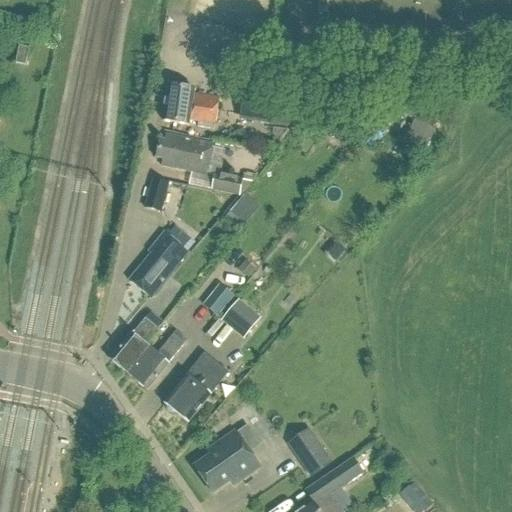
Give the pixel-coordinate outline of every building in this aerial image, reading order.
[(27,66),(30,50),(21,48),(18,65),(27,66)] [(192,92),(193,88),(168,84),(162,120),(186,124),(187,121),(197,122),(196,126),(212,129),(218,97),(192,92)] [(290,129),(294,104),(244,97),(240,122),(290,129)] [(349,144),(358,119),(342,114),(334,139),(349,144)] [(417,117),(405,144),(427,154),(439,127),(417,117)] [(210,147),(166,137),(165,143),(160,142),(156,156),(164,158),(162,166),(203,175),(210,147)] [(212,192),(243,198),(241,197),(242,197),(251,185),(252,183),(215,176),(212,192)] [(163,214),(170,185),(153,181),(145,210),(163,214)] [(148,253),(151,255),(129,281),(148,298),(187,252),(164,233),(148,253)] [(247,294),(260,283),(253,275),(240,286),(247,294)] [(218,318),(234,299),(221,288),(205,307),(218,318)] [(239,302),(221,323),(244,341),(261,320),(239,302)] [(144,346),(162,323),(151,314),(145,322),(133,336),(131,334),(108,361),(127,377),(149,350),(144,346)] [(149,350),(127,377),(146,393),(187,343),(174,332),(155,355),(149,350)] [(185,423),(223,373),(200,355),(161,405),(185,423)] [(331,463),(314,437),(310,429),(291,441),(313,475),(331,463)] [(235,490),(262,471),(236,432),(206,452),(210,457),(193,468),(213,497),(232,485),(235,490)] [(340,511),(331,499),(365,475),(354,459),(310,490),(315,497),(293,511),(340,511)] [(411,511),(426,511),(434,506),(416,485),(400,497),(411,511)]
